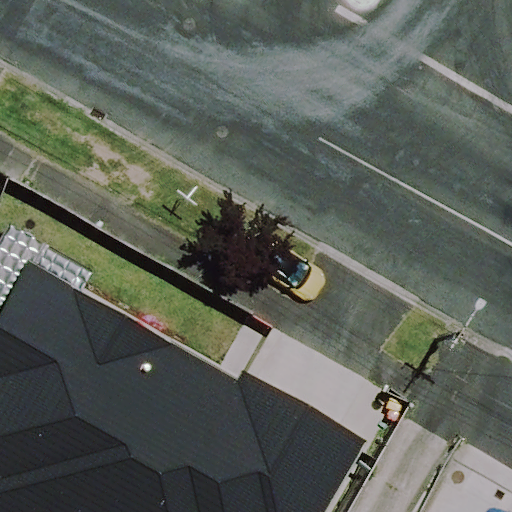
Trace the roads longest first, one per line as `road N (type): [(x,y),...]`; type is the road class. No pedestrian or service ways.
road 1 (residential): [(511,246),(286,120)]
road 2 (residential): [(286,120),(71,0)]
road 3 (residential): [(286,120),(355,0)]
